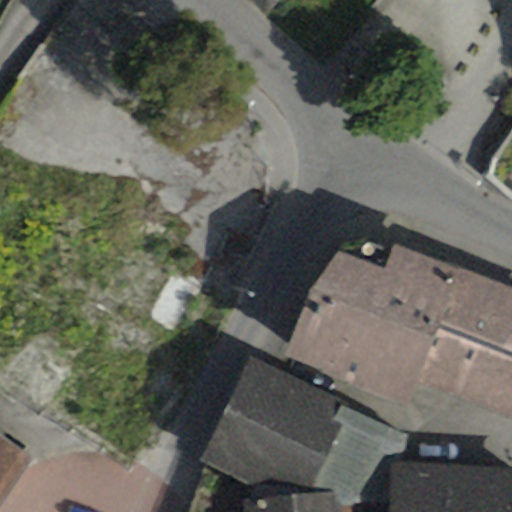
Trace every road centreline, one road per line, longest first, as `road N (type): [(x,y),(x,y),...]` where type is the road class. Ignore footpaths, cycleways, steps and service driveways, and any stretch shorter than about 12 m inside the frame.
road 1 (tertiary): [(152,511),(354,141)]
road 2 (unknown): [(217,389),(378,463),(511,497)]
road 3 (tertiary): [(354,141),(197,0)]
road 4 (tertiary): [(354,141),(511,232)]
